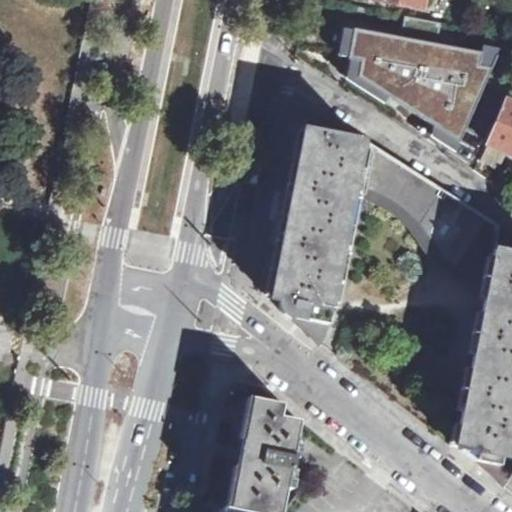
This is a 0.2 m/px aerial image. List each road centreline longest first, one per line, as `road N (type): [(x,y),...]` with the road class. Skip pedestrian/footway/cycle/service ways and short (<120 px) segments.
road 1 (residential): [(261,72),(298,81),(511,209)]
road 2 (residential): [(475,511),(269,349)]
road 3 (primary): [(195,224),(232,0)]
road 4 (primary): [(103,330),(70,511)]
road 5 (primary): [(164,0),(124,171)]
road 6 (residential): [(127,0),(110,86),(124,171)]
road 7 (residential): [(195,224),(245,163),(261,72)]
road 8 (primary): [(129,491),(167,343)]
